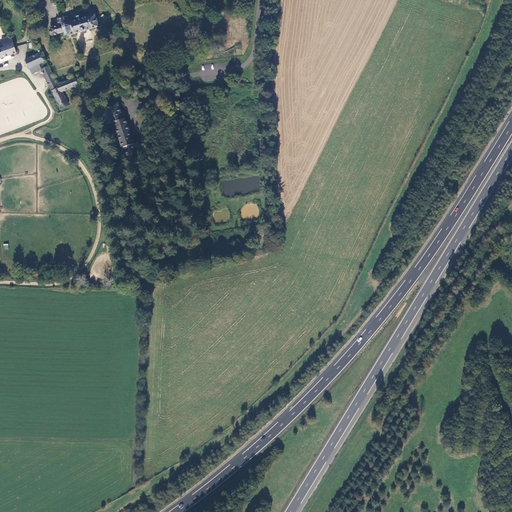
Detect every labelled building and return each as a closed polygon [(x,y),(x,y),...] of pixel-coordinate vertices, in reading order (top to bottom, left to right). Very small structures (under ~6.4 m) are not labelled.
[(81,32),(86,31),(98,27),(95,16),(70,24),(67,17),(58,20),(59,26),(50,28),(51,30),(50,31),(52,37),(54,36),(54,37),(58,36),(57,35),(64,33),(65,36),(68,35),(68,37),(81,32)] [(0,58),(16,53),(11,36),(1,39),(3,47),(0,47),(0,58)] [(39,64),(42,63),(43,61),(44,60),(44,59),(45,58),(45,57),(43,52),(42,52),(42,51),(24,59),(29,69),(39,64)] [(31,74),(41,70),(41,69),(39,64),(29,69),(31,74)] [(41,70),(51,90),(57,87),(56,84),(51,74),(48,66),(41,69),(41,70)] [(62,92),(78,85),(75,77),(56,84),(57,87),(51,90),(59,107),(68,103),(62,92)] [(128,116),(126,111),(122,112),(120,108),(122,107),(121,104),(119,105),(118,103),(107,108),(112,124),(114,123),(123,148),(135,145),(126,117),(128,116)] [(109,125),(112,124),(107,108),(103,109),(102,111),(106,123),(109,125)]
